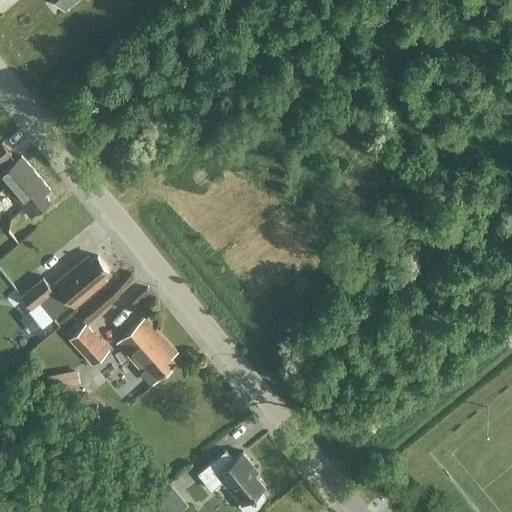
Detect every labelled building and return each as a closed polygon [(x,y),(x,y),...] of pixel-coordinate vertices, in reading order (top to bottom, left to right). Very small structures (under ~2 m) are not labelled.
[(0,163),(12,154),(10,151),(2,142),(0,144),(0,163)] [(45,194),(50,189),(21,155),(0,173),(0,178),(31,216),(50,200),(45,194)] [(55,318),(73,303),(75,305),(107,278),(103,274),(109,269),(98,255),(92,260),(88,256),(51,286),(43,277),(22,295),(33,309),(41,303),(52,316),(40,327),(47,336),(61,325),(55,318)] [(41,303),(33,309),(30,311),(41,325),(52,316),(41,303)] [(171,357),(177,352),(144,316),(117,342),(153,383),(176,363),(171,357)] [(87,323),(70,338),(93,363),(110,348),(87,323)] [(49,375),(51,387),(81,382),(79,369),(49,375)] [(245,500),(259,489),(265,483),(249,463),(251,461),(243,451),(234,458),(226,449),(198,472),(212,489),(226,477),(245,500)] [(259,489),(245,500),(241,503),(247,510),(259,506),(265,496),(259,489)] [(157,496),(164,506),(169,511),(178,511),(179,511),(163,491),(157,496)] [(145,511),(168,511),(159,501),(145,511)]
